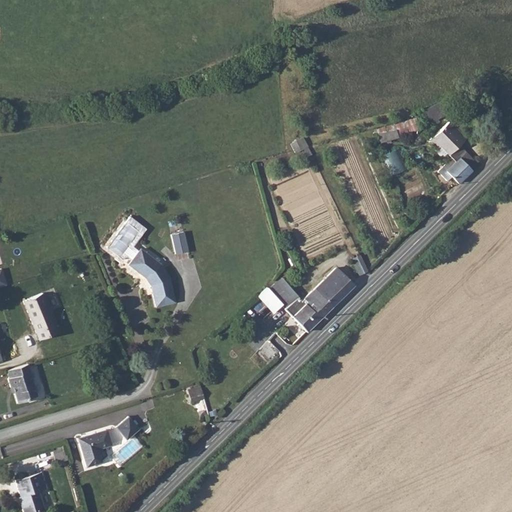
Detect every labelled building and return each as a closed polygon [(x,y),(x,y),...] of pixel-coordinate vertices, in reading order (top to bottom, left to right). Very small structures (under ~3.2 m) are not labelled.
[(416,115),(377,129),(382,141),(420,127),(416,115)] [(447,123),(430,138),(438,146),(440,144),(451,156),(452,157),(456,160),(459,156),(464,152),(458,146),(464,140),(447,123)] [(391,174),(408,167),(399,145),(382,153),(391,174)] [(477,164),(464,152),(459,156),(456,160),(452,157),(445,163),(438,170),(447,179),(452,175),(458,181),(472,169),(477,164)] [(134,259),(140,251),(135,247),(148,228),(131,216),(108,248),(124,259),(128,255),(134,259)] [(173,232),(178,253),(190,250),(186,230),(173,232)] [(152,283),(157,305),(177,301),(172,276),(164,262),(143,247),(140,251),(134,259),(131,264),(149,277),(153,276),(156,281),(152,283)] [(359,269),(366,265),(358,250),(352,254),(359,269)] [(314,287),(331,304),(352,283),(335,267),(314,287)] [(280,307),(280,308),(292,297),(278,280),(265,289),(280,307)] [(313,303),(322,313),(331,304),(314,287),(301,300),(308,307),(313,303)] [(38,342),(56,337),(43,294),(25,299),(38,342)] [(272,312),(278,307),(266,296),(261,301),(272,312)] [(282,310),(303,332),(322,313),(313,303),(308,307),(304,310),(297,303),(293,299),(282,310)] [(27,363),(6,370),(8,378),(6,379),(9,389),(12,388),(17,405),(30,400),(29,399),(38,395),(30,374),(31,374),(27,363)] [(192,400),(202,397),(198,385),(189,387),(192,400)] [(138,427),(128,417),(114,427),(127,439),(138,427)] [(112,448),(107,433),(83,440),(84,442),(79,443),(86,469),(101,464),(99,454),(103,453),(102,451),(112,448)] [(54,468),(69,463),(65,446),(48,452),(54,468)] [(47,493),(41,475),(15,484),(20,499),(17,500),(20,511),(43,511),(40,496),(47,493)]
